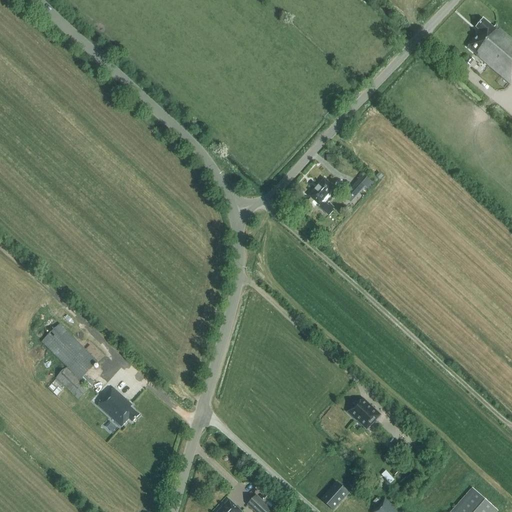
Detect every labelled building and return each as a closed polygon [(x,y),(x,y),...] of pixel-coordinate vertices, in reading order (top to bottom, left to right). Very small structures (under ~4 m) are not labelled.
[(511,40),(496,26),(494,28),(484,20),(477,29),(481,33),(468,48),(510,84),(511,81),(511,40)] [(474,61),(470,57),(465,62),(470,66),(474,61)] [(370,182),(363,175),(344,197),(351,203),(370,182)] [(339,192),(325,180),(310,197),(311,198),(309,201),(309,204),(313,207),(315,207),(318,204),(323,209),(322,210),(329,216),(334,211),(327,205),(339,192)] [(58,325),(41,343),(80,380),(81,380),(89,388),(94,383),(85,375),(97,362),(58,325)] [(41,350),(38,349),(36,350),(34,351),(31,353),(30,356),(29,359),(28,361),(28,364),(29,367),(31,370),(32,371),(34,372),(36,372),(38,373),(41,373),(43,372),(45,372),(47,370),(49,369),(51,366),(52,363),(52,360),(52,358),(51,356),(50,354),(48,352),(45,351),(43,350),(41,350)] [(66,368),(56,378),(79,401),(89,390),(66,368)] [(132,405),(113,388),(97,405),(121,427),(128,419),(132,423),(139,415),(130,407),(132,405)] [(357,420),(362,424),(366,429),(379,416),(363,401),(357,407),(353,404),(354,406),(348,412),(357,421),(357,420)] [(89,419),(94,424),(97,427),(100,424),(102,423),(93,415),(89,419)] [(415,450),(425,459),(434,449),(425,440),(415,450)] [(383,457),(391,463),(404,448),(397,442),(383,457)] [(408,458),(403,464),(407,467),(412,462),(408,458)] [(401,474),(397,471),(396,470),(392,474),(397,478),(401,474)] [(337,483),(321,500),(333,511),(349,493),(337,483)] [(472,489),(451,511),(398,511),(385,499),(373,511),(495,511),(497,511),(472,489)] [(255,498),(248,505),(255,511),(269,511),(270,511),(255,498)] [(230,501),(218,511),(241,511),(230,501)]
